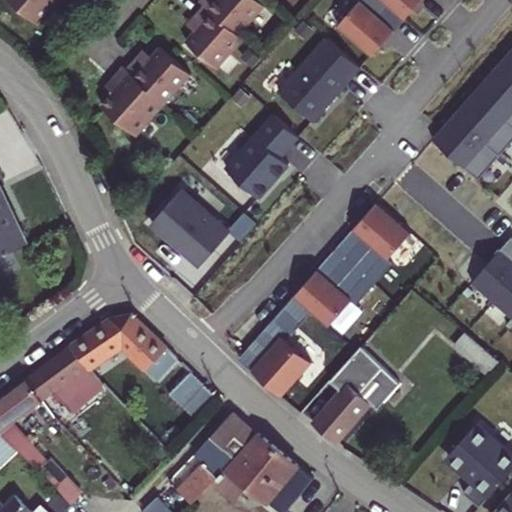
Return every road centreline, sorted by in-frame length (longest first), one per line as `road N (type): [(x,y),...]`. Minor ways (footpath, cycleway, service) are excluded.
road 1 (residential): [(196,348),(361,169),(430,75),(499,0)]
road 2 (residential): [(404,511),(252,400),(196,348)]
road 3 (residential): [(124,274),(49,123),(0,66)]
road 4 (residential): [(0,370),(124,274)]
